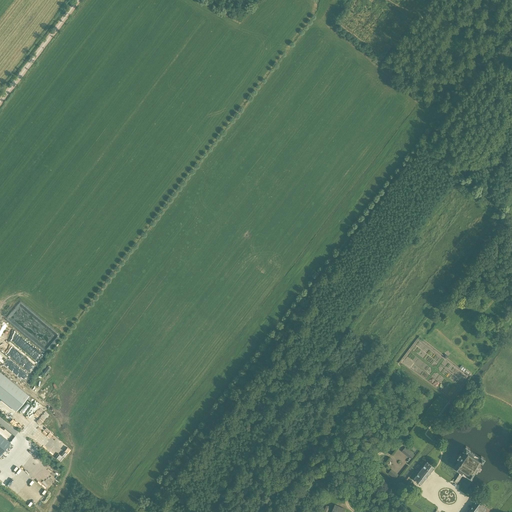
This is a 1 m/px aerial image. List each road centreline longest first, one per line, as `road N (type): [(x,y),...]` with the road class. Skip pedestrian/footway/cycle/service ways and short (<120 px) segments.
road 1 (track): [(144,511),(511,30)]
road 2 (track): [(354,511),(347,489),(394,429),(394,362),(502,222),(427,140)]
road 3 (tertiary): [(0,100),(78,0)]
